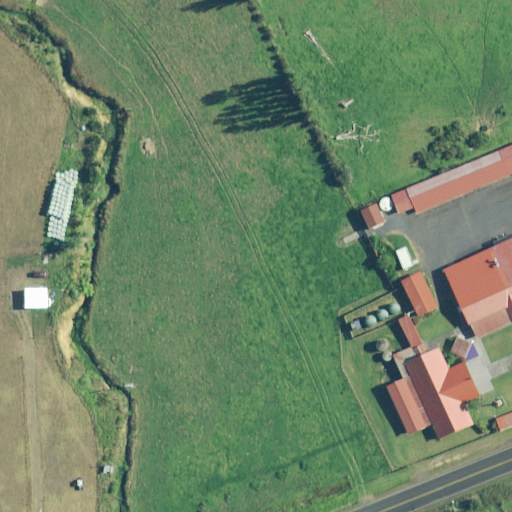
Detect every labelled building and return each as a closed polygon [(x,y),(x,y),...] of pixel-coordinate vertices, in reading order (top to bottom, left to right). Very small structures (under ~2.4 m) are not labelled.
[(511,149),(397,194),(407,220),(511,179),(511,149)] [(386,222),(378,204),(362,211),(370,229),(386,222)] [(370,234),(344,244),(369,307),(394,297),(370,234)] [(511,242),(446,267),(475,343),(511,328),(511,242)] [(430,270),(407,279),(423,321),(446,312),(430,270)] [(402,313),(397,302),(365,318),(370,328),(402,313)] [(451,345),(406,362),(438,442),(482,425),(451,345)] [(411,375),(388,384),(409,438),(431,429),(411,375)] [(511,426),(511,411),(497,418),(502,431),(511,426)]
